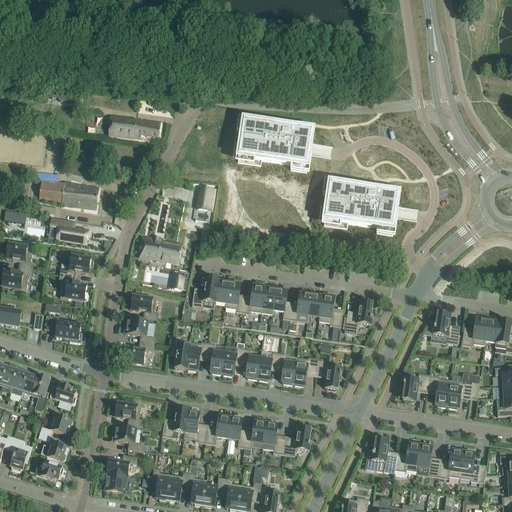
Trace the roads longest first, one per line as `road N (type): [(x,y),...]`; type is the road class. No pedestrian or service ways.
road 1 (residential): [(358,411),(104,373)]
road 2 (residential): [(104,373),(125,247),(181,134)]
road 3 (residential): [(332,153),(379,139),(420,164),(434,195),(407,250),(431,271)]
road 4 (residential): [(415,297),(211,267)]
road 5 (tertiary): [(427,0),(442,122),(487,185)]
road 6 (tertiary): [(503,173),(457,119),(428,0)]
road 7 (residential): [(511,433),(358,411)]
road 8 (residential): [(104,373),(79,507)]
road 9 (residential): [(415,297),(358,411)]
